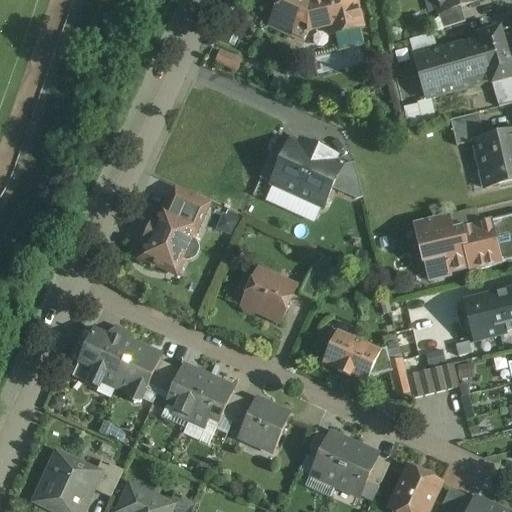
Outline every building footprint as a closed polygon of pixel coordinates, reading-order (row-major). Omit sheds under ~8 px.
[(356,0),(316,0),(311,1),(300,26),(275,15),(269,27),(304,42),(309,33),(330,28),(332,37),(364,29),(356,0)] [(311,1),(308,0),(281,0),(275,15),(300,26),(311,1)] [(437,0),(442,13),(442,14),(461,8),(480,2),(480,1),(480,0),(437,0)] [(461,8),(442,14),(442,13),(438,15),(443,31),(466,23),(461,8)] [(511,67),(501,30),(478,37),(479,41),(491,82),(493,86),(511,80),(511,67)] [(433,35),(410,42),(415,60),(438,53),(433,35)] [(438,53),(415,60),(427,101),(491,82),(479,41),(438,53)] [(511,80),(493,86),(499,109),(511,105),(511,80)] [(416,108),(404,112),(409,131),(421,128),(416,108)] [(479,116),(451,123),(457,148),(475,144),(475,142),(484,140),(479,116)] [(511,133),(484,140),(475,142),(475,144),(486,191),(511,185),(511,133)] [(305,150),(291,144),(272,185),(298,197),(319,150),(308,145),(305,150)] [(319,150),(298,197),(324,209),(343,167),(328,160),(330,155),(319,150)] [(180,182),(142,255),(186,278),(224,205),(180,182)] [(223,210),(216,231),(231,236),(238,215),(223,210)] [(491,221),(480,224),(477,210),(449,217),(453,233),(429,238),(426,222),(414,225),(424,266),(426,265),(430,283),(451,278),(450,275),(470,270),(471,273),(502,265),(511,262),(511,217),(492,222),(491,221)] [(449,217),(426,222),(429,238),(453,233),(449,217)] [(328,272),(314,266),(300,295),(315,302),(328,272)] [(345,274),(331,268),(325,281),(339,287),(345,274)] [(297,289),(258,272),(243,306),(245,313),(251,316),(258,314),(259,314),(281,324),(297,289)] [(511,291),(493,296),(503,337),(511,334),(511,291)] [(119,331),(116,339),(110,336),(109,340),(94,333),(82,359),(77,371),(73,379),(89,386),(99,391),(103,382),(117,389),(136,348),(126,343),(130,336),(119,331)] [(380,352),(338,333),(323,365),(339,372),(338,374),(351,379),(352,378),(367,384),(370,378),(391,373),(392,373),(390,364),(387,350),(380,351),(380,352)] [(485,333),(473,336),(478,359),(491,356),(485,333)] [(511,334),(503,337),(505,348),(511,346),(511,334)] [(387,350),(390,364),(403,361),(397,337),(384,340),(387,350)] [(161,359),(136,348),(117,389),(132,395),(130,400),(134,405),(141,404),(146,392),(147,392),(149,387),(160,363),(161,359)] [(82,359),(72,355),(66,367),(77,371),(82,359)] [(392,373),(391,373),(397,399),(411,395),(407,378),(403,361),(390,364),(392,373)] [(171,368),(160,363),(149,387),(160,392),(171,368)] [(453,366),(442,369),(447,392),(459,389),(453,366)] [(182,373),(171,368),(160,392),(171,397),(182,373)] [(209,381),(183,369),(182,373),(171,397),(168,403),(178,407),(174,415),(190,422),(209,381)] [(442,369),(430,372),(436,395),(447,392),(442,369)] [(430,372),(418,375),(424,398),(436,395),(430,372)] [(418,375),(407,378),(411,395),(413,401),(424,398),(418,375)] [(234,392),(209,381),(190,422),(206,429),(210,421),(219,426),(222,420),(232,396),(234,392)] [(243,401),(232,396),(222,420),(233,425),(243,401)] [(243,401),(233,425),(244,430),(254,406),(243,401)] [(272,411),(257,405),(258,403),(256,402),(254,406),(244,430),(240,439),(242,439),(243,437),(273,450),(272,453),(274,454),(290,417),(273,409),(272,411)] [(127,433),(114,427),(109,437),(122,443),(127,433)] [(328,439),(317,433),(306,457),(318,462),(328,439)] [(355,446),(330,435),(328,439),(318,462),(311,477),(336,488),(355,446)] [(379,457),(355,446),(336,488),(360,499),(367,485),(378,461),(379,457)] [(97,472),(57,454),(45,482),(55,486),(44,509),(49,511),(83,511),(93,492),(101,474),(97,472)] [(389,466),(378,461),(367,485),(379,490),(389,466)] [(123,472),(102,462),(97,472),(101,474),(93,492),(111,500),(123,472)] [(211,470),(199,464),(194,476),(206,482),(211,470)] [(427,511),(440,485),(409,470),(393,505),(408,511),(427,511)] [(170,505),(130,487),(118,511),(171,511),(174,507),(170,505)] [(456,511),(464,496),(451,490),(441,511),(456,511)] [(193,511),(196,505),(175,495),(170,505),(174,507),(171,511),(193,511)] [(469,511),(474,501),(464,496),(456,511),(469,511)] [(500,511),(474,501),(469,511),(500,511)]
